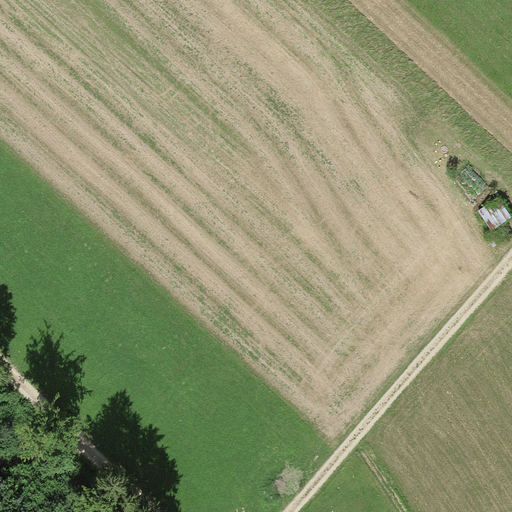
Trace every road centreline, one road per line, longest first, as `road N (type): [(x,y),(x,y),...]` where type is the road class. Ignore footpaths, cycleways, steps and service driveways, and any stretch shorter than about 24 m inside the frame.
road 1 (track): [(290,511),(511,256)]
road 2 (track): [(0,379),(135,511)]
